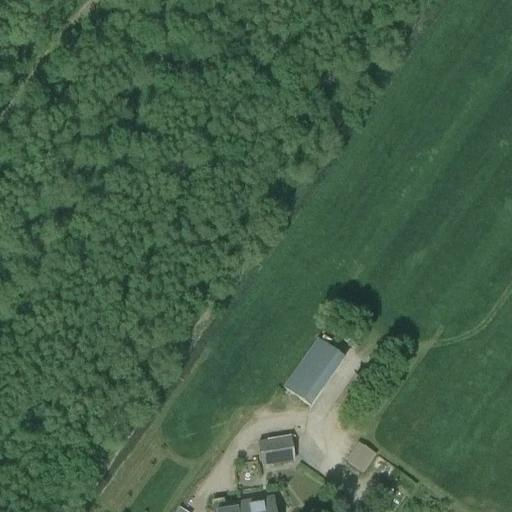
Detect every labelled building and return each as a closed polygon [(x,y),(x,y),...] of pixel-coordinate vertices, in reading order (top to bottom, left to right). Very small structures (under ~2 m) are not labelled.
[(317,339),(282,388),(309,408),(344,359),(317,339)] [(260,468),(294,463),(289,438),(257,442),(260,468)] [(354,441),(338,464),(358,479),(375,456),(354,441)] [(273,511),(271,498),(238,503),(239,511),(273,511)] [(223,500),(212,502),(213,511),(239,511),(238,503),(224,505),(223,500)]
